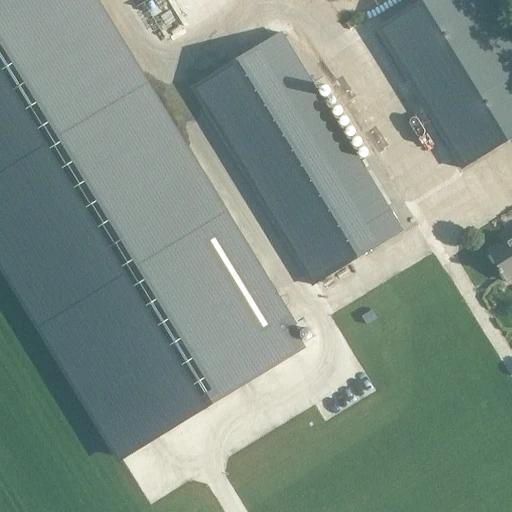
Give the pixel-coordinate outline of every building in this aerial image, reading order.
[(0,0),(0,261),(120,459),(303,347),(90,0),(0,0)] [(461,170),(511,138),(511,47),(483,0),(424,0),(376,30),(461,170)] [(311,286),(401,231),(280,34),(191,89),(311,286)] [(511,236),(487,252),(506,282),(511,278),(511,236)] [(259,464),(275,484),(284,477),(268,457),(259,464)]
